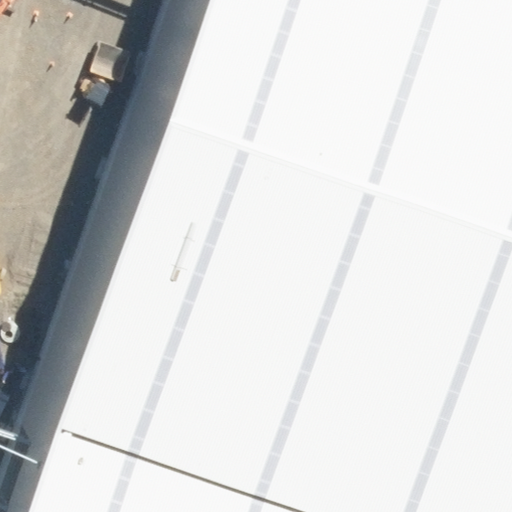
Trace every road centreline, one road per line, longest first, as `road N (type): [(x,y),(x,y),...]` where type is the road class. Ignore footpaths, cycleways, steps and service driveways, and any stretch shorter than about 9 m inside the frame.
road 1 (unknown): [(356,0),(171,510)]
road 2 (unknown): [(0,487),(150,0)]
